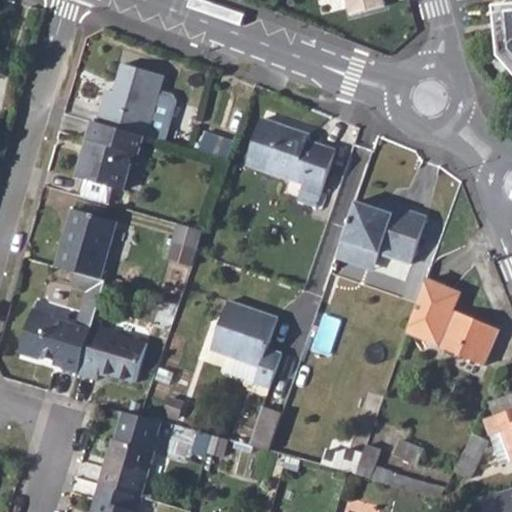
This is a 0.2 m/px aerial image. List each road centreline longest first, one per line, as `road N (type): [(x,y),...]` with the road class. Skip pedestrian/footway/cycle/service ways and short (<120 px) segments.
road 1 (unknown): [(384,89),(297,363)]
road 2 (tertiary): [(399,94),(133,0)]
road 3 (residential): [(67,0),(0,253)]
road 4 (residential): [(0,408),(52,430),(30,511)]
